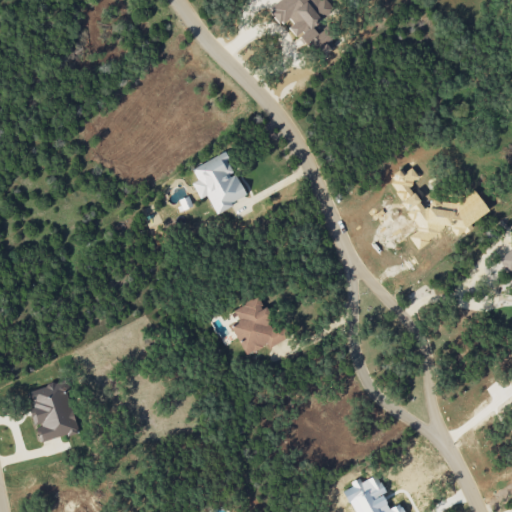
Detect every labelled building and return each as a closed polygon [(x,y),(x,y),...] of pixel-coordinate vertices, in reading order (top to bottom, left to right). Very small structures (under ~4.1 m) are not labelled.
[(323,53),(330,43),(312,30),(327,9),(314,0),(281,0),(271,15),(286,25),(285,26),(323,53)] [(192,168),(198,180),(192,183),(200,198),(207,195),(216,212),(247,196),(235,172),(234,173),(224,152),(192,168)] [(181,211),(192,205),(188,196),(177,201),(181,211)] [(511,246),(497,256),(507,272),(511,269),(511,246)] [(246,355),(268,344),(269,347),(283,340),(260,295),(232,309),(238,321),(230,325),(246,355)] [(42,442),(78,430),(61,381),(29,392),(34,407),(29,408),(35,426),(37,425),(42,442)]
